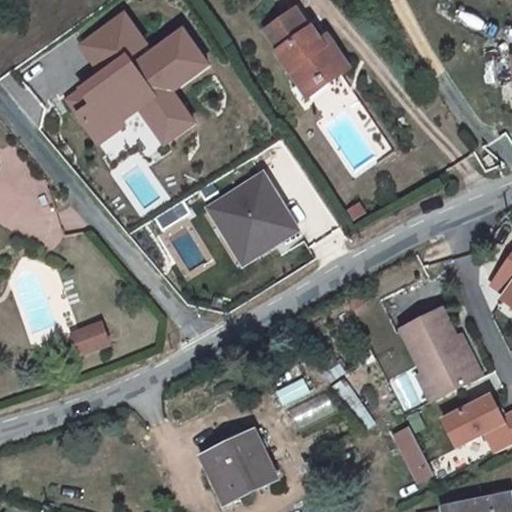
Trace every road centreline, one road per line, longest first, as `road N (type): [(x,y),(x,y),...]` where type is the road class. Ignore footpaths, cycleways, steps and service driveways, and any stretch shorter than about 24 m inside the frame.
road 1 (unclassified): [(203,347),(346,269),(511,196)]
road 2 (residential): [(0,108),(203,347)]
road 3 (unclassified): [(0,430),(103,398),(203,347)]
